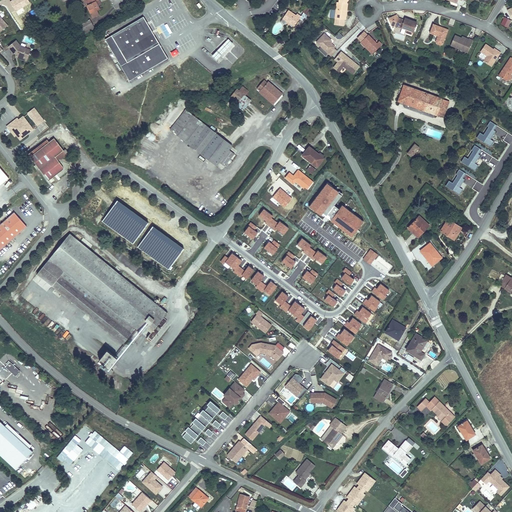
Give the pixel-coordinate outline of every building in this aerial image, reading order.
[(85,0),(88,4),(86,5),(91,17),(98,14),(96,10),(99,9),(98,5),(99,4),(97,0),(85,0)] [(338,0),(338,2),(336,2),(334,25),(343,26),(344,20),(345,20),(347,3),(346,3),(347,2),(347,0),(338,0)] [(308,17),(313,10),(308,7),(305,12),(303,11),(299,16),(296,14),(294,16),(287,11),(281,19),(293,27),(298,20),(300,21),(303,17),(305,19),(307,16),(308,17)] [(79,30),(92,22),(88,15),(75,23),(79,30)] [(0,32),(8,26),(0,16),(0,32)] [(114,32),(138,20),(136,16),(112,28),(114,32)] [(504,16),(500,24),(507,27),(511,20),(504,16)] [(412,33),(416,23),(404,19),(403,21),(397,18),(394,26),(405,30),(412,33)] [(169,62),(145,20),(106,42),(130,84),(169,62)] [(81,33),(94,26),(92,22),(79,30),(81,33)] [(444,45),(449,30),(434,25),(430,34),(438,37),(436,42),(437,44),(441,46),(444,45)] [(333,48),(334,47),(329,42),(330,40),(324,34),(316,42),(331,57),(336,51),(333,48)] [(467,52),(473,40),(469,39),(468,39),(468,41),(461,38),(455,35),(450,45),(467,52)] [(382,45),(378,42),(376,44),(368,36),(361,43),(372,55),(382,45)] [(233,44),(229,40),(212,56),(217,61),(233,44)] [(21,46),(17,41),(9,47),(14,54),(16,52),(18,54),(17,55),(23,57),(22,59),(27,61),(31,49),(21,46)] [(492,66),(501,53),(497,50),(497,51),(494,50),(486,44),(481,52),(488,56),(485,61),(492,66)] [(358,68),(350,60),(349,61),(343,56),(344,55),(341,52),(336,57),(339,60),(333,67),(338,72),(343,66),(344,68),(351,75),(358,68)] [(511,74),(511,72),(511,57),(499,75),(507,80),(508,79),(511,80),(511,77),(511,74)] [(271,109),(280,98),(265,86),(263,88),(257,83),(253,87),(255,89),(253,92),(257,95),(256,97),(271,109)] [(437,114),(442,98),(402,84),(396,100),(437,114)] [(242,101),(245,97),(238,91),(234,95),(242,101)] [(234,95),(231,93),(222,104),(237,116),(244,106),(241,102),(242,101),(234,95)] [(447,99),(442,98),(437,114),(442,115),(447,99)] [(41,119),(30,108),(25,113),(36,124),(41,119)] [(228,152),(232,147),(186,108),(169,129),(215,168),(219,164),(224,168),(234,156),(228,152)] [(20,117),(16,120),(8,128),(14,135),(18,139),(31,128),(20,117)] [(8,128),(16,120),(15,118),(4,127),(12,137),(14,135),(8,128)] [(489,127),(484,135),(480,132),(477,137),(491,146),(494,141),(490,139),(496,131),(494,130),(497,125),(490,121),(487,126),(489,127)] [(54,140),(47,144),(51,149),(57,144),(54,140)] [(414,142),(406,152),(411,156),(419,146),(414,142)] [(51,149),(47,144),(30,158),(47,182),(63,170),(58,163),(60,161),(62,162),(67,157),(57,144),(51,149)] [(474,151),(468,159),(465,156),(462,161),(475,170),(478,165),(475,163),(480,155),(479,154),(482,149),(475,145),(472,149),(474,151)] [(301,156),(316,168),(324,159),(308,147),(301,156)] [(0,168),(0,186),(9,179),(0,168)] [(458,175),(453,183),(449,181),(446,186),(460,194),(463,189),(460,187),(465,179),(463,178),(466,173),(459,169),(456,174),(458,175)] [(335,205),(343,194),(326,182),(310,206),(353,236),(364,220),(341,205),(339,208),(335,205)] [(258,216),(283,235),(288,228),(279,221),(278,223),(271,218),(272,215),(263,209),(258,216)] [(0,249),(27,226),(14,212),(0,224),(0,249)] [(303,230),(314,218),(308,213),(297,225),(303,230)] [(407,227),(418,238),(430,226),(419,215),(407,227)] [(440,231),(455,240),(463,227),(448,218),(440,231)] [(257,232),(254,230),(257,226),(251,222),(244,232),(253,239),(257,232)] [(311,226),(307,231),(312,235),(316,230),(311,226)] [(158,324),(168,314),(71,233),(36,274),(122,346),(129,338),(133,341),(141,333),(150,340),(160,327),(158,324)] [(321,234),(316,239),(320,243),(326,238),(321,234)] [(272,254),(280,245),(272,239),(264,248),(272,254)] [(430,242),(419,251),(432,266),(443,258),(430,242)] [(279,257),(284,246),(279,244),(275,255),(279,257)] [(295,261),(292,259),(295,255),(289,251),(281,261),(291,268),(295,261)] [(221,261),(234,269),(233,272),(240,277),(245,270),(238,266),(242,260),(232,253),(228,258),(224,255),(221,261)] [(248,266),(242,276),(247,279),(253,269),(248,266)] [(312,281),(318,273),(310,268),(305,277),(312,281)] [(260,281),(264,276),(257,271),(251,280),(257,284),(255,287),(262,292),(267,286),(260,281)] [(346,272),(342,277),(351,284),(354,279),(346,272)] [(511,292),(511,277),(504,273),(498,284),(511,292)] [(341,286),(343,283),(337,279),(335,282),(337,284),(333,288),(343,295),(346,290),(341,286)] [(383,300),(390,290),(380,283),(373,292),(383,300)] [(332,297),(335,294),(331,290),(324,298),(333,307),(338,302),(332,297)] [(304,325),(308,319),(300,314),(304,308),(294,301),(291,306),(284,301),(288,296),(281,291),(275,300),(281,305),(279,308),(286,312),(288,310),(298,317),(296,320),(304,325)] [(372,294),(364,303),(373,311),(381,303),(372,294)] [(362,305),(355,315),(365,323),(372,312),(362,305)] [(272,325),(261,317),(257,314),(251,321),(266,333),(272,325)] [(310,328),(317,319),(313,316),(306,325),(310,328)] [(345,325),(355,333),(362,325),(353,317),(345,325)] [(385,332),(399,341),(407,328),(393,319),(385,332)] [(324,324),(318,330),(324,335),(330,329),(324,324)] [(339,355),(355,337),(344,328),(329,347),(339,355)] [(416,333),(414,336),(426,344),(428,340),(416,333)] [(426,344),(414,336),(406,350),(422,360),(426,354),(422,351),(426,344)] [(261,342),(252,344),(248,348),(257,356),(260,353),(270,355),(277,361),(284,352),(282,351),(275,345),(261,342)] [(275,345),(282,351),(285,348),(278,342),(275,345)] [(387,361),(389,359),(391,355),(392,352),(378,344),(368,360),(378,366),(382,358),(387,361)] [(113,357),(103,349),(94,359),(105,367),(113,357)] [(324,354),(321,359),(327,363),(330,358),(324,354)] [(411,362),(414,358),(408,354),(405,358),(411,362)] [(16,376),(21,371),(10,362),(5,367),(16,376)] [(247,386),(253,379),(257,375),(258,376),(260,373),(251,365),(239,380),(247,386)] [(343,375),(332,366),(320,381),(328,387),(333,381),(337,383),(343,375)] [(4,367),(0,370),(0,376),(4,381),(11,374),(4,367)] [(349,373),(345,378),(351,382),(354,377),(349,373)] [(292,378),(285,386),(297,397),(305,388),(300,384),(303,378),(299,375),(295,374),(292,378)] [(384,403),(394,384),(384,379),(374,397),(384,403)] [(244,390),(234,382),(228,389),(231,391),(225,397),(221,402),(229,408),(232,404),(234,405),(239,399),(239,398),(237,396),(240,393),(241,394),(241,393),(244,390)] [(231,391),(228,389),(223,395),(225,397),(231,391)] [(309,403),(321,403),(331,409),(336,401),(324,394),(309,394),(309,403)] [(455,416),(435,396),(429,402),(426,398),(417,407),(421,411),(426,407),(431,411),(432,410),(437,415),(438,414),(444,420),(442,422),(446,426),(455,416)] [(280,423),(285,417),(282,414),(286,409),(282,405),(285,402),(279,397),(276,400),(278,402),(269,413),(280,423)] [(187,432),(183,436),(189,442),(193,438),(195,439),(198,435),(197,434),(201,429),(202,430),(206,427),(204,425),(208,420),(210,422),(213,418),(211,417),(215,412),(217,413),(220,410),(210,401),(207,405),(209,406),(205,411),(203,409),(200,413),(201,415),(197,419),(196,418),(192,422),(194,423),(190,428),(188,427),(185,430),(187,432)] [(223,412),(219,415),(225,420),(228,416),(223,412)] [(272,425),(261,416),(245,434),(253,440),(266,425),(270,428),(272,425)] [(329,424),(331,426),(333,428),(323,440),(333,448),(343,435),(341,434),(347,427),(335,417),(329,424)] [(215,420),(212,424),(217,429),(221,425),(215,420)] [(425,425),(435,434),(440,428),(431,420),(425,425)] [(457,426),(466,440),(476,434),(467,420),(457,426)] [(0,455),(16,470),(33,452),(29,449),(5,426),(0,421),(0,455)] [(5,426),(29,449),(31,446),(7,424),(5,426)] [(333,428),(331,426),(321,439),(323,440),(333,428)] [(208,429),(205,433),(210,437),(213,433),(208,429)] [(206,442),(201,437),(197,441),(203,446),(206,442)] [(406,454),(413,445),(405,440),(400,447),(401,448),(400,449),(398,448),(387,439),(381,445),(391,454),(391,455),(392,456),(393,456),(395,456),(396,455),(405,462),(409,457),(406,454)] [(249,449),(239,441),(227,455),(236,463),(249,449)] [(473,450),(481,465),(491,459),(482,444),(473,450)] [(391,454),(381,445),(380,446),(391,455),(391,454)] [(280,459),(285,454),(281,450),(275,455),(280,459)] [(396,455),(395,456),(406,465),(407,464),(405,462),(396,455)] [(300,476),(295,482),(301,488),(307,481),(306,480),(304,479),(309,473),(315,466),(307,459),(296,472),(299,475),(300,476)] [(176,472),(164,462),(157,470),(169,480),(176,472)] [(403,478),(408,471),(404,468),(399,474),(403,478)] [(489,481),(498,490),(496,492),(501,496),(510,487),(502,479),(503,478),(500,476),(501,475),(495,469),(491,474),(488,472),(481,479),(486,484),(489,481)] [(142,482),(156,495),(163,486),(155,479),(157,477),(151,471),(142,482)] [(376,479),(365,471),(357,481),(359,483),(365,488),(367,490),(376,479)] [(472,488),(478,483),(474,479),(469,485),(472,488)] [(476,491),(481,486),(478,483),(472,488),(476,491)] [(357,486),(354,484),(346,494),(348,496),(354,501),(356,503),(365,493),(363,491),(357,486)] [(202,508),(209,498),(196,487),(188,497),(202,508)] [(141,511),(151,500),(142,492),(132,504),(141,511)] [(250,499),(250,497),(240,494),(234,511),(239,511),(245,511),(247,505),(248,505),(250,499)] [(346,499),(344,497),(335,508),(340,511),(348,511),(354,506),(352,504),(346,499)] [(398,500),(395,497),(388,504),(397,511),(398,511),(393,506),(398,500)] [(250,499),(248,505),(255,507),(257,501),(250,499)] [(402,503),(398,500),(393,506),(398,511),(397,511),(414,511),(412,511),(409,511),(401,504),(402,503)] [(491,511),(490,511),(480,502),(472,509),(474,511),(496,511),(494,509),(491,511)]
